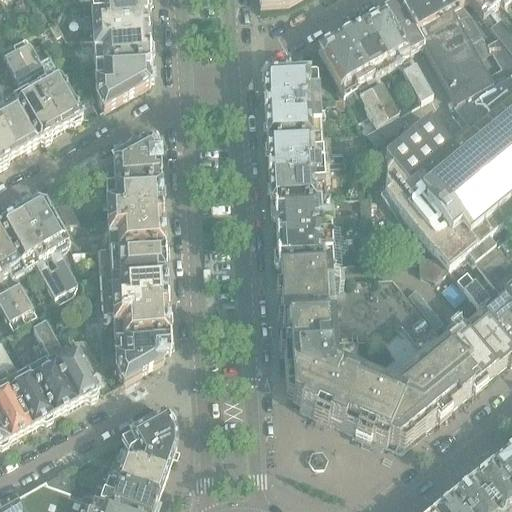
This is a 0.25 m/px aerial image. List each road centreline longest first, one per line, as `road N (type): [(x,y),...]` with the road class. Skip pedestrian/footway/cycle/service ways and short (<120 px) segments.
road 1 (residential): [(257,511),(237,75)]
road 2 (residential): [(184,100),(202,387)]
road 3 (residential): [(0,485),(168,391),(202,387)]
road 4 (residential): [(184,100),(0,203)]
road 5 (residential): [(388,511),(511,410)]
road 6 (residential): [(364,0),(237,75)]
road 7 (residential): [(202,387),(207,511)]
